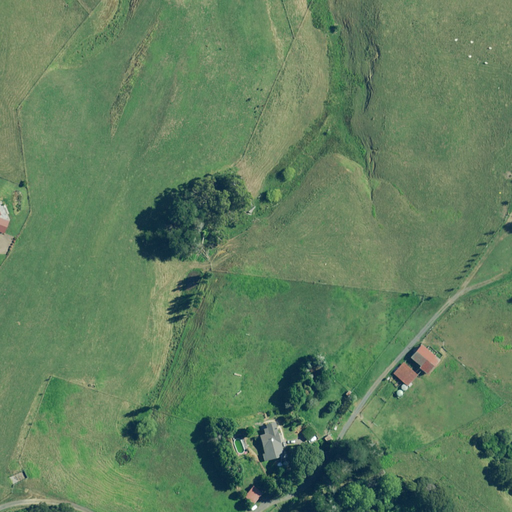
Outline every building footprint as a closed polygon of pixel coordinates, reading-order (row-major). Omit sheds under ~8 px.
[(438,361),(421,345),(410,358),(419,366),(418,367),(426,374),(438,361)] [(416,375),(403,363),(393,373),(406,386),(416,375)] [(407,388),(403,384),(399,388),(404,392),(407,388)] [(283,456),(274,422),(262,426),(264,434),(259,436),(264,453),(262,454),(264,461),(283,456)] [(332,439),(328,434),(323,438),(328,443),(332,439)] [(262,493),(252,486),(244,497),(253,504),(262,493)]
